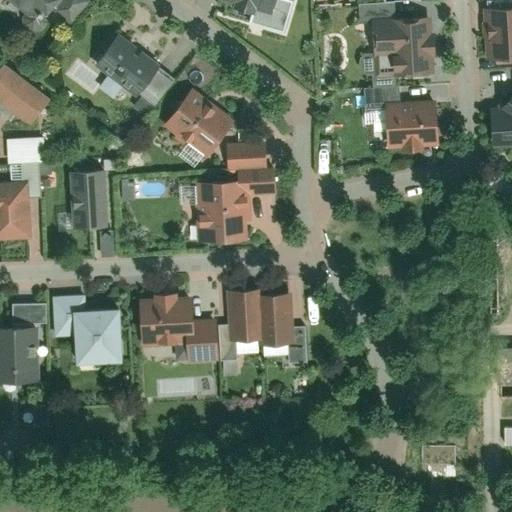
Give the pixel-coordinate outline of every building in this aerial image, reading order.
[(19,0),(42,18),(56,0),(19,0)] [(230,0),(271,15),(276,0),(230,0)] [(511,7),(484,9),(487,60),(511,58),(511,7)] [(416,16),(369,20),(374,75),(422,71),(416,16)] [(159,63),(125,37),(106,63),(139,88),(159,63)] [(45,97),(2,62),(0,63),(0,106),(22,124),(45,97)] [(165,125),(206,155),(231,121),(190,91),(165,125)] [(442,145),(438,104),(385,109),(389,151),(442,145)] [(511,106),(483,109),(485,136),(511,134),(511,106)] [(102,168),(67,169),(69,226),(103,225),(102,168)] [(231,179),(192,181),(195,239),(233,237),(231,179)] [(0,238),(30,237),(27,180),(0,181),(0,238)] [(255,284),(227,287),(231,339),(258,337),(259,344),(288,342),(284,292),(256,294),(255,284)] [(68,326),(70,361),(116,357),(112,306),(84,308),(83,294),(53,296),(56,327),(68,326)] [(188,294),(141,299),(146,346),(177,343),(179,358),(214,355),(210,322),(191,324),(188,294)] [(0,324),(0,378),(24,377),(21,324),(0,324)] [(499,381),(511,381),(511,349),(499,349),(499,381)] [(511,442),(511,425),(502,425),(501,442),(511,442)] [(423,467),(453,466),(453,445),(423,445),(423,467)]
